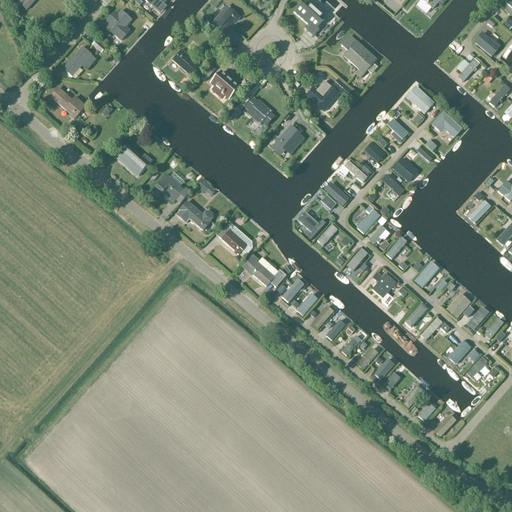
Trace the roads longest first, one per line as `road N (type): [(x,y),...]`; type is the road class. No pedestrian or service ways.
road 1 (tertiary): [(511,500),(456,476),(404,439),(12,106)]
road 2 (unclassified): [(12,106),(105,0)]
road 3 (unclassified): [(271,31),(289,45),(276,72),(252,60),(253,44),(266,32)]
